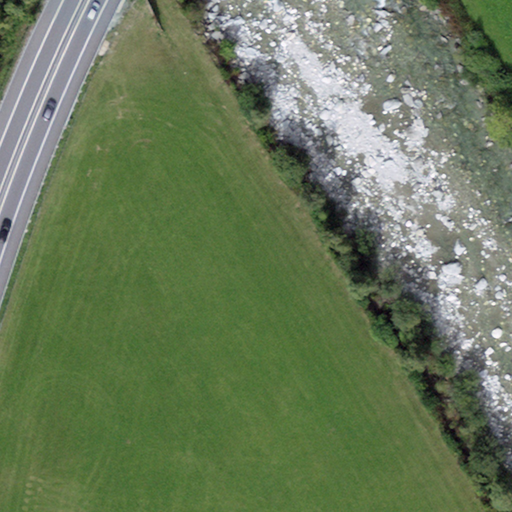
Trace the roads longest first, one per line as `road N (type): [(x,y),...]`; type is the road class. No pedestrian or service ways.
road 1 (trunk): [(0,235),(98,0)]
road 2 (trunk): [(72,0),(0,166)]
